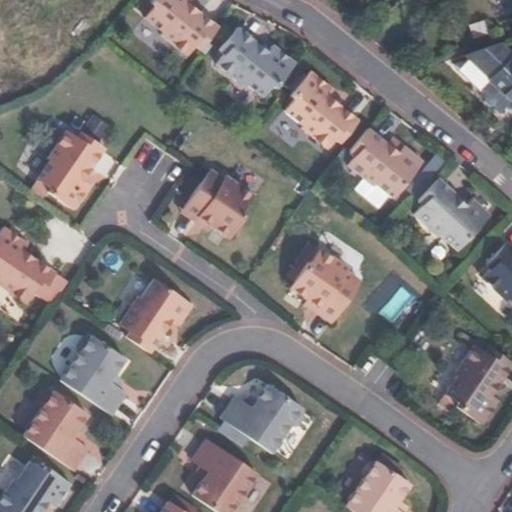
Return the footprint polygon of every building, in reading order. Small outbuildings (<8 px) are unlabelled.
[(189,47),(196,51),(215,26),(183,3),(185,0),(148,0),(148,1),(151,4),(142,17),(161,32),(158,36),(184,55),(189,47)] [(265,52),(234,27),(216,51),(221,55),(213,65),(240,85),(242,83),(261,97),(270,86),(273,88),(293,64),(270,45),(265,52)] [(511,53),(487,79),(489,81),(511,101),(507,105),(511,108),(511,53)] [(330,141),(336,146),(356,122),(325,97),(331,90),(308,72),(290,95),(293,98),(283,111),(302,125),(299,129),(324,149),(330,141)] [(501,112),(507,105),(511,101),(489,81),(481,89),(481,95),(501,112)] [(396,154),(365,129),(347,153),(352,157),(345,166),(371,187),(373,185),(392,199),(401,188),(404,190),(424,166),(401,147),(396,154)] [(80,181),(102,149),(77,133),(74,138),(63,131),(44,159),(47,161),(34,180),(47,188),(44,192),(71,210),(87,186),(80,181)] [(221,180),(207,170),(182,208),(210,226),(228,238),(244,213),(242,211),(252,196),(222,177),(221,180)] [(445,191),(435,181),(416,202),(420,206),(411,216),(417,222),(445,191)] [(462,206),(445,191),(417,222),(433,237),(462,206)] [(462,206),(433,237),(435,239),(438,236),(456,254),(489,219),(470,201),(464,207),(462,206)] [(210,226),(182,208),(179,213),(207,231),(210,226)] [(29,294),(36,298),(54,272),(21,250),(26,242),(2,226),(0,228),(0,279),(0,280),(0,286),(24,302),(29,294)] [(511,247),(504,241),(483,264),(488,269),(482,275),(506,297),(510,294),(511,296),(511,247)] [(307,262),(290,288),(307,299),(335,318),(360,281),(346,272),(348,269),(319,249),(309,264),(307,262)] [(123,339),(148,355),(169,323),(176,328),(190,307),(151,281),(138,301),(135,299),(116,326),(127,334),(123,339)] [(401,284),(378,312),(392,324),(415,296),(401,284)] [(335,318),(307,299),(304,304),(332,323),(335,318)] [(66,337),(49,363),(61,371),(78,344),(66,337)] [(57,383),(108,418),(123,396),(114,390),(107,385),(123,360),(89,339),(88,341),(85,339),(82,342),(76,349),(75,353),(78,355),(57,383)] [(511,366),(511,362),(488,347),(484,353),(475,347),(457,375),(460,377),(447,396),(460,404),(457,408),(483,425),(499,401),(492,396),(511,366)] [(107,385),(114,390),(119,383),(111,378),(107,385)] [(263,450),(270,455),(289,426),(291,427),(296,426),(300,418),(300,413),(298,412),(300,410),(265,386),(254,402),(249,410),(242,404),(233,398),(218,420),(224,424),(263,450)] [(19,439),(71,474),(85,452),(77,447),(69,441),(73,434),(85,417),(51,395),(49,397),(47,396),(43,398),(37,405),(37,410),(39,411),(19,439)] [(242,404),(249,410),(254,402),(246,397),(242,404)] [(69,441),(77,447),(82,440),(73,434),(69,441)] [(258,477),(204,441),(190,462),(199,468),(206,474),(202,481),(190,498),(210,511),(238,511),(238,508),(236,507),(258,477)] [(362,474),(343,505),(354,511),(401,511),(399,511),(392,506),(396,499),(406,484),(374,461),(365,461),(360,467),(362,474)] [(0,511),(40,511),(45,505),(52,510),(68,485),(41,468),(39,471),(26,463),(13,483),(11,481),(0,497),(0,511)] [(206,474),(199,468),(194,476),(202,481),(206,474)] [(404,505),(396,499),(392,506),(399,511),(404,505)]
